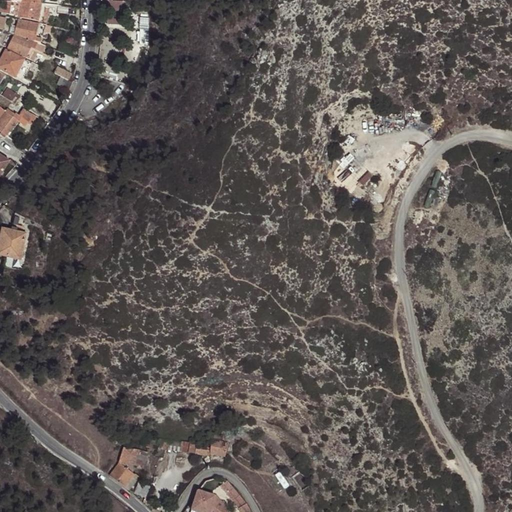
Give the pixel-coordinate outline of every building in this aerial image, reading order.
[(128,23),(126,0),(115,0),(110,0),(112,24),(128,23)] [(40,5),(19,3),(18,16),(38,21),(40,5)] [(38,21),(37,23),(46,25),(49,6),(40,5),(38,21)] [(21,19),(15,37),(32,43),(37,23),(21,19)] [(37,23),(32,43),(40,46),(46,25),(37,23)] [(32,43),(15,37),(11,51),(27,59),(32,43)] [(40,46),(32,43),(27,59),(34,62),(38,54),(39,51),(43,53),(46,47),(40,46)] [(0,63),(0,69),(16,78),(25,60),(6,51),(0,63)] [(39,66),(25,59),(25,60),(16,78),(22,81),(29,68),(37,71),(39,66)] [(8,88),(2,95),(15,104),(20,96),(8,88)] [(9,110),(7,113),(13,119),(17,124),(21,119),(9,110)] [(13,119),(7,113),(0,120),(0,132),(1,133),(13,119)] [(17,124),(13,119),(1,133),(5,138),(17,124)] [(0,177),(10,163),(0,155),(0,177)] [(3,228),(0,242),(0,255),(22,260),(27,233),(17,231),(12,230),(3,228)] [(175,451),(176,442),(150,438),(149,447),(175,451)] [(210,447),(210,452),(225,454),(227,441),(212,439),(210,447)] [(191,445),(176,442),(175,451),(191,453),(191,445)] [(119,464),(109,476),(124,487),(133,473),(131,472),(133,464),(138,449),(123,444),(118,463),(119,464)] [(209,456),(210,452),(210,447),(192,444),(191,445),(191,453),(209,456)] [(150,452),(138,449),(133,464),(145,468),(150,452)] [(133,473),(124,487),(128,491),(139,477),(133,473)] [(203,482),(197,490),(204,492),(214,486),(223,479),(214,479),(203,482)] [(226,480),(223,479),(214,486),(217,491),(219,490),(227,482),(226,480)] [(246,505),(227,482),(219,490),(238,511),(246,505)] [(204,492),(197,490),(191,509),(199,511),(208,511),(209,511),(212,502),(214,496),(204,492)] [(216,511),(221,506),(212,502),(209,511),(211,511),(216,511)]
